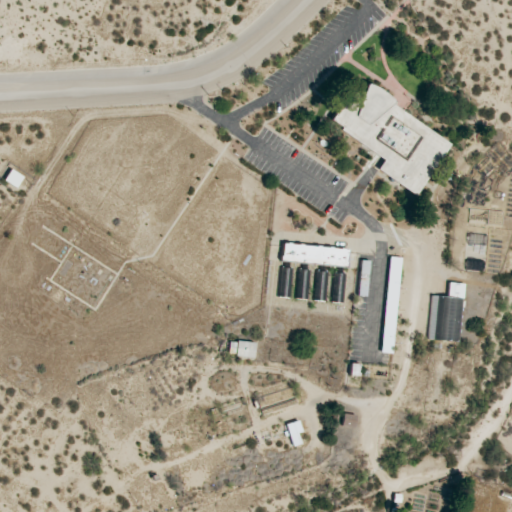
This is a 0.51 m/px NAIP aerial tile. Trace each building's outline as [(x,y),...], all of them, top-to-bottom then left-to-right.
[(414,195),(449,141),(363,83),(354,115),(363,121),(359,133),(354,141),(380,158),(376,171),(414,195)] [(15,187),(21,176),(9,169),(3,180),(15,187)] [(346,265),(347,247),(281,244),(280,263),(346,265)] [(381,352),(392,353),(398,257),(387,256),(381,352)] [(366,296),(367,260),(359,260),(358,296),(366,296)] [(430,295),(427,339),(458,341),(461,283),(447,282),(446,296),(430,295)] [(228,341),(228,355),(253,356),(254,342),(228,341)] [(285,424),(291,446),(299,443),(296,432),(300,431),(298,420),(285,424)]
